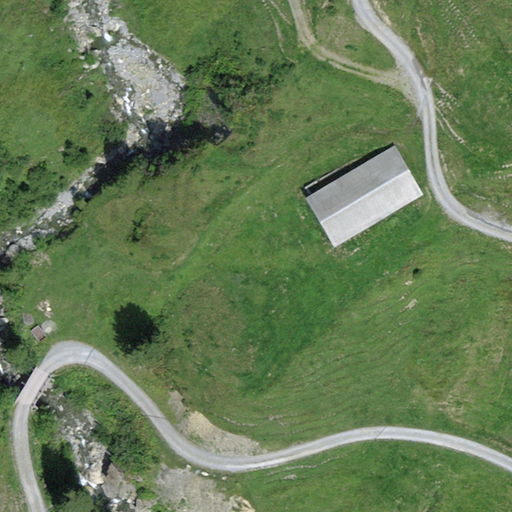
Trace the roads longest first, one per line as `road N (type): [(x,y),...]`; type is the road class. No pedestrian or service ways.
road 1 (track): [(511,465),(470,447),(388,432),(280,458),(216,463),(190,454),(108,368),(72,354),(42,370),(21,405),(22,454),(40,511)]
road 2 (track): [(511,231),(454,210),(443,194),(414,68),(370,23),(360,0)]
road 3 (track): [(294,0),(305,33),(344,65),(421,87)]
